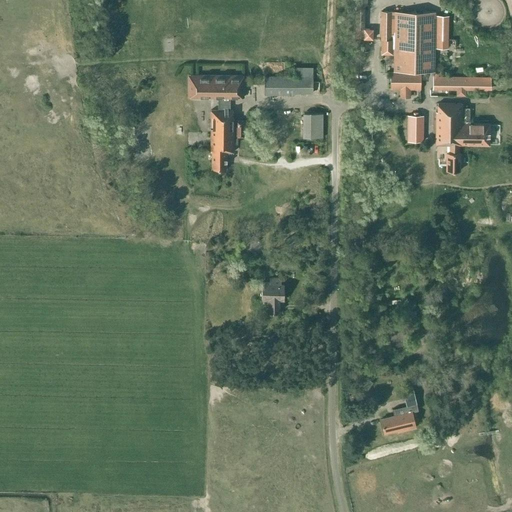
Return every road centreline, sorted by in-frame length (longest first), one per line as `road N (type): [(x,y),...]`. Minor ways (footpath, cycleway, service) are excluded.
road 1 (unclassified): [(345,511),(334,472),(331,354),(335,99)]
road 2 (unknown): [(335,112),(376,88),(377,2)]
